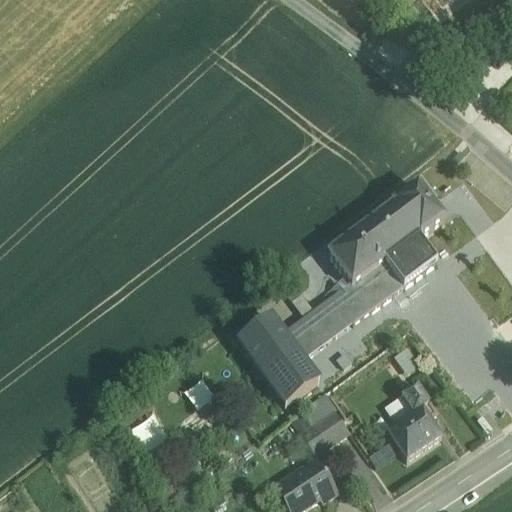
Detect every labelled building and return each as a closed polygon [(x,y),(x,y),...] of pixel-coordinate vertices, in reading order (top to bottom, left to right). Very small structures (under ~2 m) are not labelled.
[(350,290),(370,317),(436,268),(419,245),(444,226),(418,191),(392,210),(394,211),(328,261),(350,290)] [(350,290),(283,340),(271,324),(237,349),(285,412),(318,387),(303,367),(370,317),(350,290)] [(427,412),(414,394),(390,410),(403,429),(388,439),(408,469),(442,446),(422,416),(427,412)] [(335,418),(314,433),(328,453),(349,439),(335,418)] [(314,433),(299,443),(314,464),(328,453),(314,433)] [(313,468),(271,498),(281,511),(282,511),(284,510),(285,511),(312,511),(318,508),(321,511),(337,501),(313,468)]
